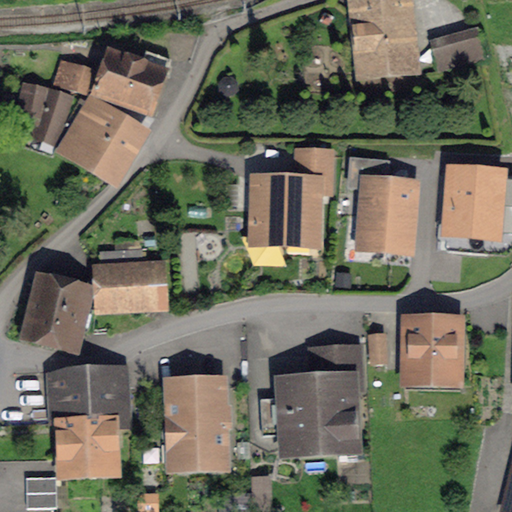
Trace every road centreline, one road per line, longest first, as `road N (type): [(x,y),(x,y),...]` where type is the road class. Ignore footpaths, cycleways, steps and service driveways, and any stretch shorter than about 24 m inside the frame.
road 1 (residential): [(0,349),(86,360),(249,307),(449,302),(479,298),(511,278)]
road 2 (residential): [(0,316),(28,274),(152,142)]
